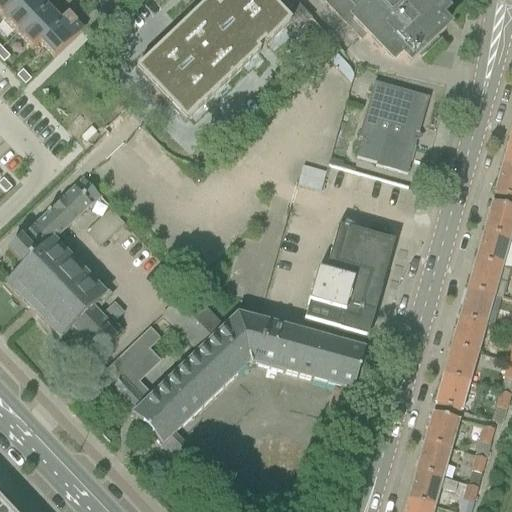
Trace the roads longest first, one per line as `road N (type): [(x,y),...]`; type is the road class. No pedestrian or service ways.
road 1 (secondary): [(364,511),(475,125),(500,0)]
road 2 (tertiary): [(95,511),(0,413)]
